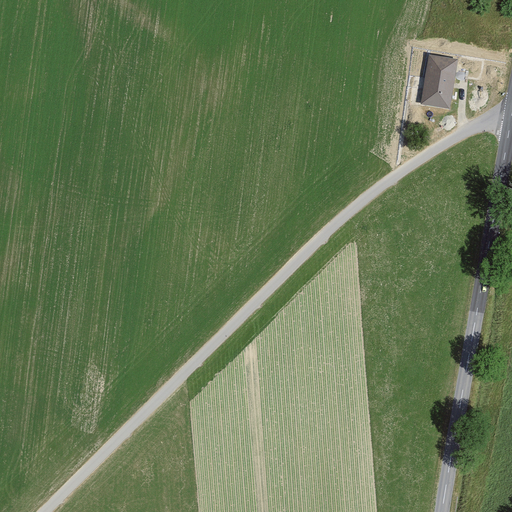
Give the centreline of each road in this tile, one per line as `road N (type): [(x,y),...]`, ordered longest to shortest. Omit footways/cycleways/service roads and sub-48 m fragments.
road 1 (unclassified): [(511,111),(463,132),(357,204),(44,511)]
road 2 (secondary): [(511,111),(442,511)]
